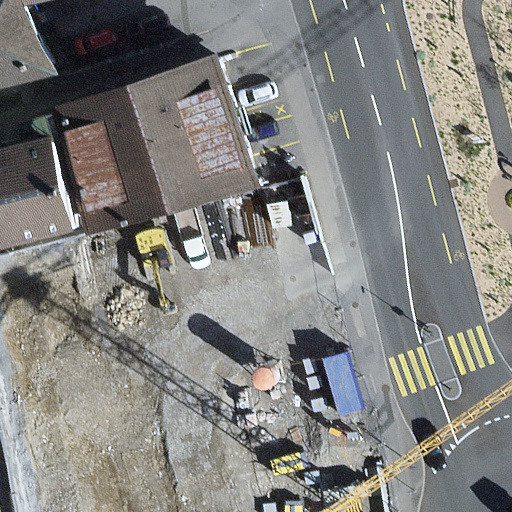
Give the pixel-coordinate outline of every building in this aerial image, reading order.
[(0,0),(0,77),(57,62),(40,0),(0,0)] [(225,52),(59,96),(67,126),(93,223),(259,179),(225,52)] [(0,174),(18,243),(93,223),(67,126),(0,143),(0,174)] [(0,343),(0,414),(21,511),(68,511),(127,499),(101,377),(62,385),(51,333),(0,343)] [(216,470),(218,480),(192,485),(198,511),(362,511),(353,467),(327,473),(321,447),(216,470)] [(198,511),(192,485),(127,499),(68,511),(198,511)]
